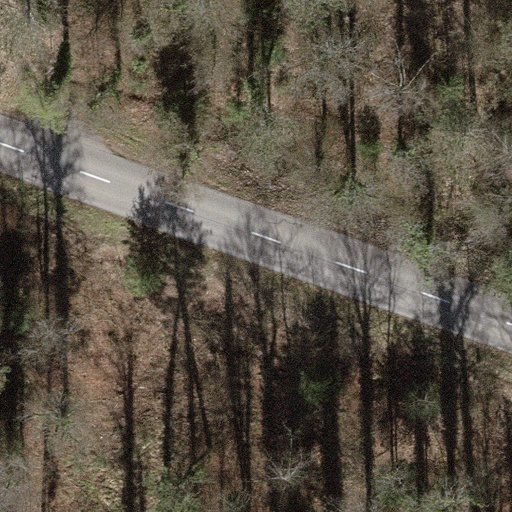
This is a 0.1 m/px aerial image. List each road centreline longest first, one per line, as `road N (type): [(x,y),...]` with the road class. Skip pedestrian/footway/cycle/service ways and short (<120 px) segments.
road 1 (unclassified): [(511,362),(0,173)]
road 2 (track): [(103,211),(0,90)]
